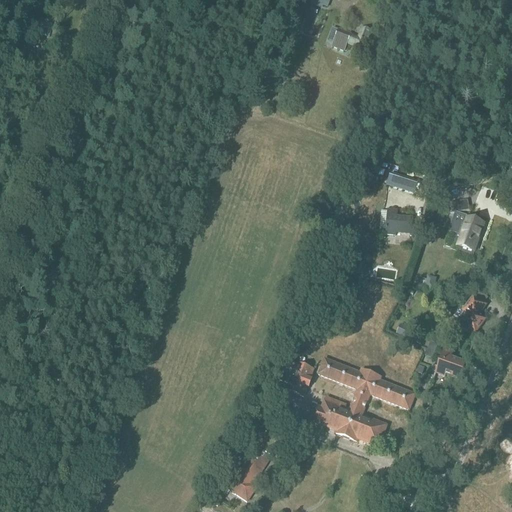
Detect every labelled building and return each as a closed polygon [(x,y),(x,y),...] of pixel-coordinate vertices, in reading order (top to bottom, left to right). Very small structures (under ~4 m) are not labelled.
[(358,37),(334,28),(329,41),(336,43),(333,49),(344,53),(347,45),(354,48),(353,49),(364,53),(372,32),(361,28),(358,37)] [(395,176),(392,185),(403,189),(407,179),(395,176)] [(467,201),(447,205),(448,215),(468,211),(467,201)] [(398,211),(388,210),(385,236),(396,237),(397,235),(412,236),(413,219),(398,217),(398,211)] [(464,239),(460,238),(457,247),(474,253),(484,225),(471,220),(464,239)] [(420,279),(418,286),(434,291),(436,283),(436,280),(428,278),(427,281),(420,279)] [(463,313),(465,315),(457,326),(468,335),(471,331),(475,334),(486,320),(479,316),(487,305),(483,303),(475,296),(470,302),(463,313)] [(401,326),(397,335),(410,341),(414,332),(401,326)] [(437,374),(446,378),(447,375),(461,381),(467,365),(460,363),(459,363),(452,360),(454,354),(445,351),(439,368),(433,366),(429,378),(435,380),(437,374)] [(334,435),(358,444),(359,441),(379,449),(387,427),(363,417),(366,410),(365,409),(367,404),(369,404),(371,397),(410,412),(416,396),(381,382),(382,379),(361,371),(360,373),(324,359),(318,376),(357,392),(354,399),(355,399),(352,405),(352,404),(350,411),(325,401),(322,408),(314,405),(308,422),(335,433),(334,435)] [(281,385),(288,388),(287,392),(305,399),(316,371),(306,367),(305,371),(289,365),(281,385)] [(249,458),(227,491),(247,505),(258,488),(255,486),(283,443),(263,430),(247,456),(249,458)]
